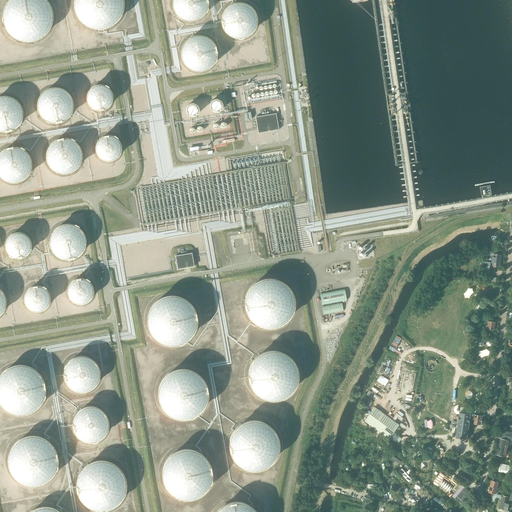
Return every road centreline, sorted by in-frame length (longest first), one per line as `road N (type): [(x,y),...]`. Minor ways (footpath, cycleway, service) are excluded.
road 1 (track): [(479,487),(410,437),(391,392),(399,359),(412,349),(434,349),(454,362)]
road 2 (unclassified): [(493,424),(511,238)]
road 3 (residential): [(442,511),(315,483)]
